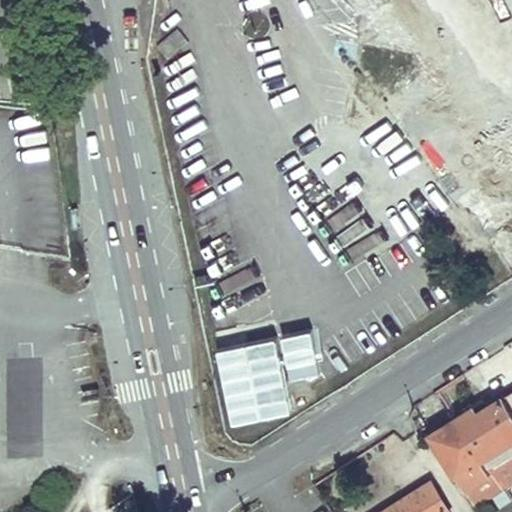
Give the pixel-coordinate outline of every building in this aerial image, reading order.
[(511,0),(346,0),(375,49),(408,30),(438,82),(307,158),(366,258),(447,211),(471,253),(507,233),(490,205),(511,192),(511,0)] [(474,405),(455,416),(490,473),(496,469),(506,486),(511,482),(511,391),(488,406),(478,412),(474,405)] [(484,399),(474,405),(478,412),(488,406),(484,399)] [(455,416),(427,433),(462,488),(490,473),(455,416)] [(496,469),(490,473),(462,488),(474,506),(506,486),(496,469)] [(432,481),(385,511),(386,511),(449,511),(450,511),(432,481)] [(511,511),(511,496),(511,495),(483,511),(511,511)]
